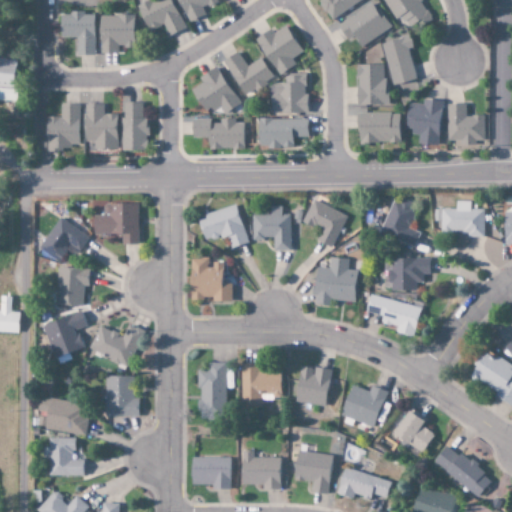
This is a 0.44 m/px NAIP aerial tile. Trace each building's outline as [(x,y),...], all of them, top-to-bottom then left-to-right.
[(168,36),(185,29),(171,0),(151,0),(136,7),(148,32),(163,26),(168,36)] [(178,0),(188,23),(205,16),(202,9),(216,3),(214,0),(178,0)] [(330,21),(363,0),(320,0),(318,2),(330,21)] [(382,0),(394,21),(401,17),(409,31),(430,19),(420,0),(382,0)] [(360,48),(390,28),(372,2),(337,26),(348,43),(354,38),(360,48)] [(93,16),(84,16),(84,13),(59,13),(60,38),(76,38),(76,56),(94,55),(93,16)] [(118,53),(118,48),(134,47),(133,16),(99,16),(100,54),(118,53)] [(273,33),(270,29),(254,40),(278,76),(295,65),(292,59),(302,52),(285,26),(273,33)] [(381,44),(392,86),(415,80),(407,50),(413,48),(410,36),(381,44)] [(260,58),(246,67),(237,52),(223,61),(245,96),(273,78),(260,58)] [(0,87),(14,88),(15,61),(0,60),(0,87)] [(357,106),(388,105),(388,85),(384,85),(383,65),(356,66),(357,106)] [(224,115),(240,105),(215,67),(198,78),(201,83),(190,90),(206,114),(218,106),(224,115)] [(273,114),(306,113),(305,75),(284,76),(284,83),(272,83),(273,114)] [(17,89),(0,88),(0,101),(16,102),(17,89)] [(440,101),(422,100),(422,104),(409,103),(407,135),(418,136),(417,145),(443,146),(443,131),(439,130),(440,101)] [(141,103),(121,103),(121,151),(146,151),(146,118),(142,118),(141,103)] [(103,115),(102,104),(84,105),(85,150),(117,150),(116,114),(103,115)] [(60,105),(60,118),(46,117),(46,150),(70,151),(70,145),(78,145),(78,105),(60,105)] [(447,142),(459,141),(459,146),(476,146),(476,141),(484,141),(484,116),(465,116),(465,105),(446,105),(447,142)] [(399,113),(357,114),(357,144),(399,143),(399,113)] [(292,148),(292,138),(307,138),(307,118),(258,119),(259,148),(292,148)] [(243,149),(243,121),(218,120),(192,120),(192,138),(208,138),(208,149),(243,149)] [(380,234),(414,246),(419,233),(407,229),(415,206),(393,198),(380,234)] [(346,217),(312,200),(302,222),(321,231),(316,241),(331,248),(346,217)] [(483,210),(469,210),(469,202),(455,202),(455,209),(433,210),(434,221),(440,221),(440,235),(483,234),(483,210)] [(93,216),(93,235),(121,235),(121,245),(137,245),(136,204),(103,205),(103,216),(93,216)] [(204,243),(227,236),(231,249),(247,244),(235,205),(204,215),(205,220),(198,222),(204,243)] [(251,216),(252,240),(273,239),(273,252),(289,251),(289,215),(281,216),(281,207),(269,207),(270,216),(251,216)] [(88,238),(60,218),(38,248),(57,263),(69,246),(78,252),(88,238)] [(347,260),(329,258),(328,269),(317,268),(313,305),(329,306),(329,301),(354,303),(357,271),(346,270),(347,260)] [(190,259),(189,300),(212,300),(212,303),(230,303),(231,284),(221,284),(222,263),(209,263),(209,259),(190,259)] [(416,292),(416,283),(422,283),(422,274),(428,274),(429,260),(384,259),(383,291),(416,292)] [(82,307),(82,286),(88,287),(88,269),(56,268),(55,306),(82,307)] [(420,308),(370,295),(366,313),(381,317),(380,323),(397,328),(395,333),(412,337),(420,308)] [(0,333),(18,334),(19,313),(10,312),(11,297),(0,296),(0,333)] [(85,327),(80,313),(43,325),(56,365),(71,360),(69,353),(83,349),(76,330),(85,327)] [(143,331),(127,325),(123,336),(97,327),(88,353),(130,368),(143,331)] [(511,376),(511,367),(485,353),(471,378),(497,392),(494,398),(511,407),(511,382),(510,381),(511,376)] [(207,371),(198,371),(197,420),(224,420),(225,363),(208,363),(207,371)] [(240,366),(241,408),(261,408),(261,400),(281,399),(280,365),(240,366)] [(295,403),(325,407),(329,371),(299,368),(295,403)] [(132,377),(105,377),(104,417),(137,418),(137,400),(132,400),(132,377)] [(368,392),(352,386),(341,416),(373,428),(386,392),(371,386),(368,392)] [(43,429),(83,436),(88,407),(39,398),(37,411),(46,413),(43,429)] [(423,452),(432,433),(421,428),(426,419),(407,410),(394,438),(423,452)] [(73,439),(48,439),(48,449),(42,449),(42,459),(48,459),(48,477),(89,477),(89,469),(82,469),(82,460),(73,460),(73,439)] [(477,498),(492,480),(448,445),(433,462),(477,498)] [(253,458),(253,452),(241,452),(241,485),(262,486),(262,490),(278,490),(279,459),(253,458)] [(311,482),(310,493),(326,495),(331,456),(296,452),(293,480),(311,482)] [(229,459),(190,458),(190,485),(212,486),(212,490),(229,491),(229,459)] [(390,483),(344,469),(336,495),(352,500),(354,495),(370,500),(371,494),(385,499),(390,483)] [(451,511),(456,499),(422,486),(412,511),(451,511)] [(83,511),(88,508),(75,497),(67,505),(53,492),(34,511),(83,511)]
